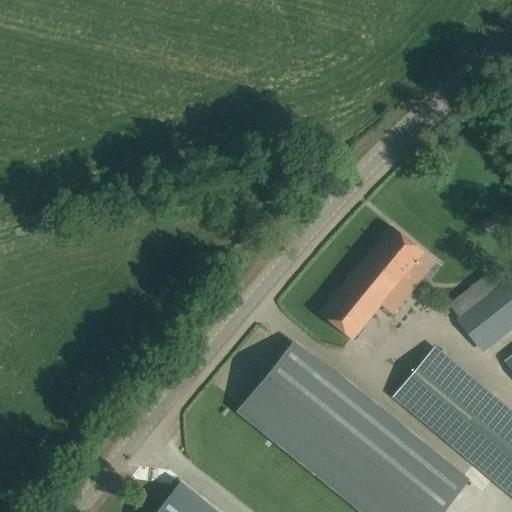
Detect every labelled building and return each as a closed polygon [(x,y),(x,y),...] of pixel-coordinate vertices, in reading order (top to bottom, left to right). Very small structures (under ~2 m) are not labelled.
[(400,278),(422,252),(391,227),(319,314),(350,339),(379,304),(391,314),(412,288),(400,278)] [(486,276),(447,306),(482,352),(511,329),(511,278),(497,290),(486,276)] [(441,511),(467,481),(293,341),(239,407),(368,511),(441,511)] [(511,411),(491,394),(436,347),(393,398),(511,497),(511,411)] [(218,511),(179,480),(153,511),(218,511)]
